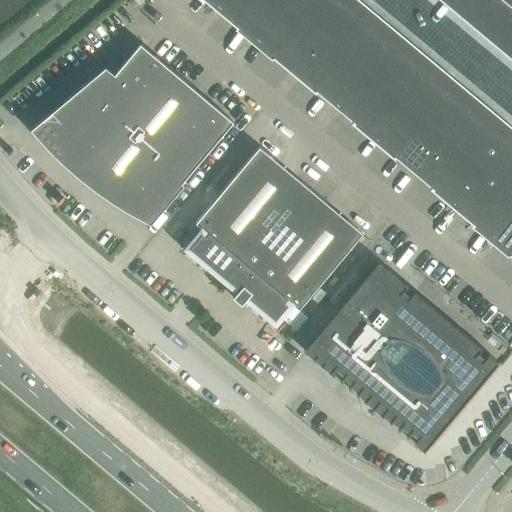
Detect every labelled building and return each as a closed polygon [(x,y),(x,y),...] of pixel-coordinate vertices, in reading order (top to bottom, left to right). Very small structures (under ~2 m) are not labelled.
[(511,125),(363,0),(214,0),(511,251),(511,125)] [(511,0),(458,0),(511,45),(511,0)] [(86,173),(104,182),(105,181),(151,220),(162,207),(164,209),(183,185),(181,183),(233,122),(140,43),(114,75),(105,67),(31,128),(37,135),(38,133),(53,148),(68,162),(86,173)] [(201,226),(183,248),(236,292),(233,296),(242,304),(245,300),(277,326),(295,305),(299,309),(363,233),(260,146),(196,222),(201,226)] [(366,255),(357,266),(365,272),(374,262),(366,255)] [(379,260),(304,349),(424,450),(499,361),(379,260)]
